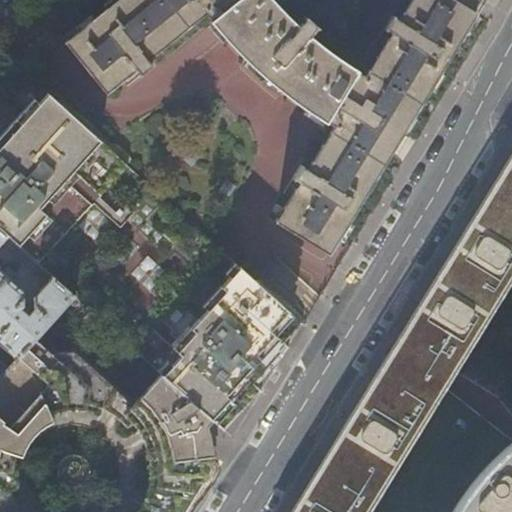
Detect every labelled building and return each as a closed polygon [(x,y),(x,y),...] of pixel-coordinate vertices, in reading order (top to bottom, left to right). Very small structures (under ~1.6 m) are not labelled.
[(117,0),(84,26),(64,43),(95,83),(104,95),(121,81),(135,71),(138,77),(151,66),(146,61),(147,60),(207,12),(221,0),(117,0)] [(221,0),(207,12),(213,19),(235,0),(221,0)] [(237,52),(256,69),(296,25),(275,5),(270,0),(235,0),(213,19),(210,22),(212,25),(237,52)] [(361,78),(334,122),(307,167),(306,168),(300,165),(284,193),(290,196),(274,221),(327,253),(358,203),(442,65),(468,19),(433,0),(408,0),(399,16),(392,13),(388,19),(375,41),(381,45),(361,78)] [(433,0),(468,19),(472,12),(479,0),(433,0)] [(271,82),(310,37),(317,28),(305,17),(297,25),(296,25),(256,69),(259,72),(271,82)] [(311,38),(310,37),(271,82),(295,101),(320,118),(323,120),(326,117),(352,73),(353,69),(351,68),(311,38)] [(135,71),(121,81),(126,87),(138,77),(135,71)] [(38,265),(127,166),(26,73),(4,96),(0,100),(0,231),(26,255),(38,265)] [(361,78),(352,73),(326,117),(334,122),(361,78)] [(511,168),(506,165),(497,179),(490,190),(511,203),(511,168)] [(511,275),(511,203),(490,190),(405,327),(459,359),(511,275)] [(26,255),(0,231),(0,283),(11,271),(6,268),(2,272),(0,270),(0,244),(2,242),(22,260),(26,255)] [(160,375),(210,420),(249,380),(238,372),(272,337),(263,329),(283,308),(234,263),(224,254),(135,352),(160,375)] [(14,275),(11,271),(0,283),(0,341),(17,357),(33,341),(72,297),(38,265),(26,255),(22,260),(45,282),(32,297),(33,306),(26,315),(20,310),(23,306),(23,291),(10,279),(14,275)] [(249,380),(210,420),(223,431),(260,391),(253,385),(287,347),(284,343),(301,325),(283,308),(263,329),(272,337),(238,372),(249,380)] [(459,359),(405,327),(389,354),(442,387),(459,359)] [(185,511),(193,500),(210,472),(210,468),(202,462),(209,435),(206,426),(210,420),(160,375),(132,401),(74,352),(51,356),(33,341),(17,357),(6,368),(0,375),(0,511),(185,511)] [(360,511),(442,387),(389,354),(291,511),(360,511)] [(462,511),(465,508),(511,454),(511,438),(442,387),(360,511),(462,511)] [(511,511),(511,454),(465,508),(462,511),(511,511)]
